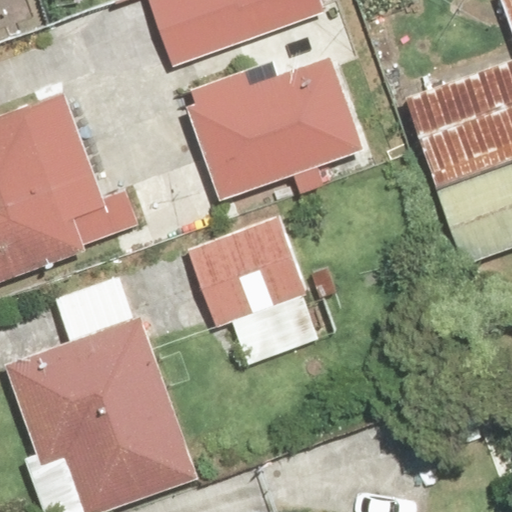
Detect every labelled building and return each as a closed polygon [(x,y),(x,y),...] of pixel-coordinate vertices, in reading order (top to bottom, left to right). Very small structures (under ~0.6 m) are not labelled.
[(159,0),(178,62),(347,14),(343,0),(159,0)] [(263,59),(195,84),(235,190),(374,137),(340,48),(269,75),(263,59)] [(511,56),(421,91),(452,174),(511,151),(511,56)] [(0,276),(134,229),(83,83),(0,112),(0,276)] [(511,167),(454,189),(480,256),(511,244),(511,167)] [(242,315),(260,362),(307,344),(291,303),(323,291),(293,210),(191,248),(220,324),(242,315)] [(133,271),(68,293),(80,329),(5,354),(57,511),(132,511),(218,483),(158,303),(145,307),(133,271)]
